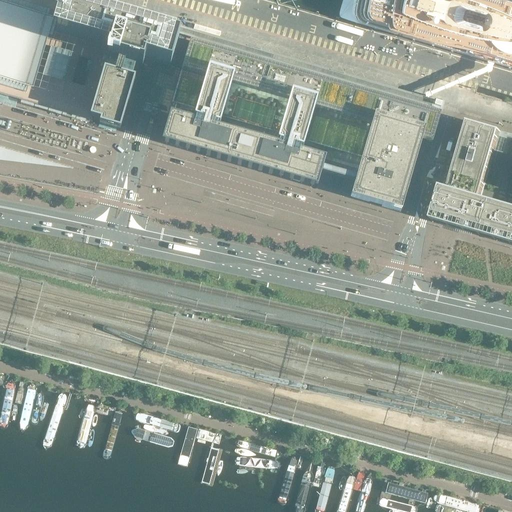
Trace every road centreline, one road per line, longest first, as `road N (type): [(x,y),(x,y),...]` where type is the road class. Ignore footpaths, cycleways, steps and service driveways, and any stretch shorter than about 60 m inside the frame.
road 1 (residential): [(511,505),(0,365)]
road 2 (primary): [(399,290),(0,204)]
road 3 (primary): [(0,221),(395,306)]
road 4 (unclassified): [(399,290),(451,117)]
road 5 (primary): [(395,306),(511,334)]
